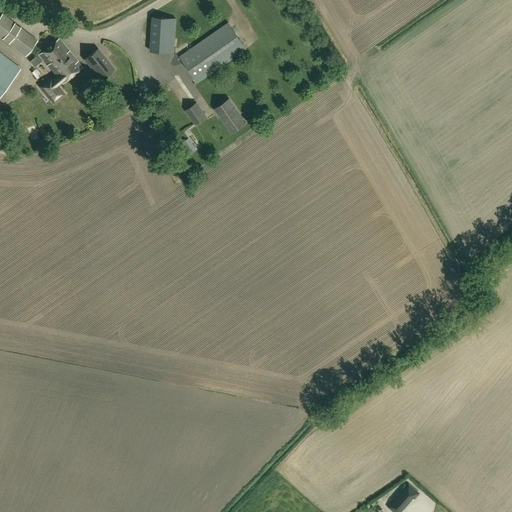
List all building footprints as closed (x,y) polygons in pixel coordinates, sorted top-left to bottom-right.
[(0,36),(25,55),(37,40),(3,14),(0,17),(0,36)] [(173,52),(176,19),(152,17),(150,50),(173,52)] [(197,82),(246,49),(228,23),(179,56),(197,82)] [(63,82),(81,67),(58,38),(39,53),(54,73),(57,76),(41,88),(53,102),(64,93),(57,86),(62,82),(63,82)] [(101,79),(114,69),(98,49),(86,59),(101,79)] [(0,94),(20,69),(0,53),(0,94)] [(232,132),(245,122),(229,99),(216,108),(232,132)] [(195,125),(207,117),(197,102),(185,110),(195,125)] [(409,484),(398,496),(408,505),(413,499),(414,499),(420,493),(409,484)]
